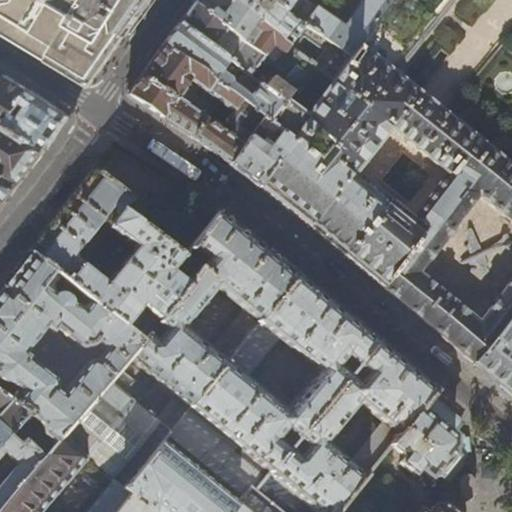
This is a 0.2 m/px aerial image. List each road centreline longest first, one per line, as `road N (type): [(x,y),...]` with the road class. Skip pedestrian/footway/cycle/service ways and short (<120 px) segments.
road 1 (residential): [(511,435),(195,169),(98,109)]
road 2 (residential): [(98,109),(0,237)]
road 3 (residential): [(98,109),(174,0)]
